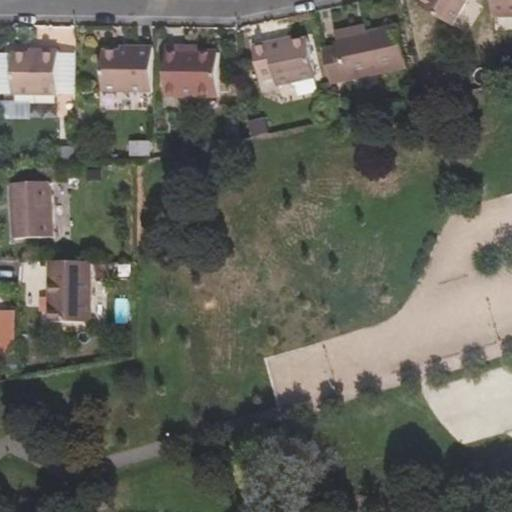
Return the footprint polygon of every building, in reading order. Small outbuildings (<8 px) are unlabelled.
[(472,0),(430,0),(425,11),(458,27),(472,0)] [(511,0),(496,0),(497,18),(511,17),(511,0)] [(342,45),(372,38),(371,30),(341,37),(342,45)] [(328,54),(335,88),(412,71),(402,31),(372,38),(342,45),(344,51),(328,54)] [(314,43),(276,52),(275,46),(259,49),(266,83),(283,80),(284,90),(322,81),(314,43)] [(108,97),(157,98),(157,54),(138,54),(138,58),(127,57),(109,57),(108,97)] [(222,59),(188,59),(188,54),(171,54),(170,102),(222,102),(222,59)] [(17,62),(17,103),(64,103),(64,57),(47,57),(46,62),(17,62)] [(77,155),(59,155),(59,170),(69,170),(77,170),(77,155)] [(54,180),(14,182),(17,245),(57,243),(54,180)] [(88,326),(87,266),(47,266),(46,325),(88,326)] [(114,324),(125,324),(126,299),(116,299),(114,324)] [(0,354),(14,355),(15,311),(0,310),(0,354)]
